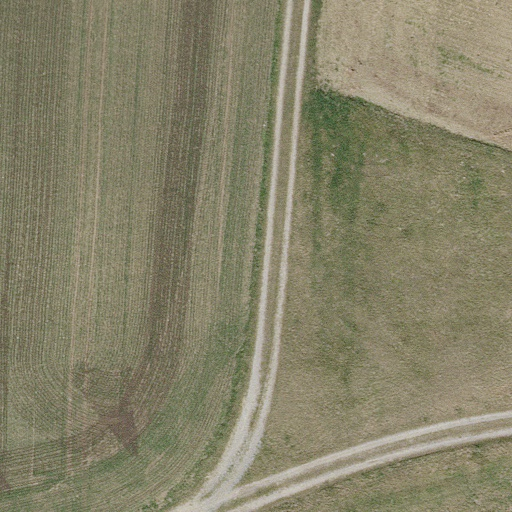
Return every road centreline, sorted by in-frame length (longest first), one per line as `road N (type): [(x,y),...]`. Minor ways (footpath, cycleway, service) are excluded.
road 1 (track): [(313,0),(268,511)]
road 2 (track): [(511,434),(285,511)]
